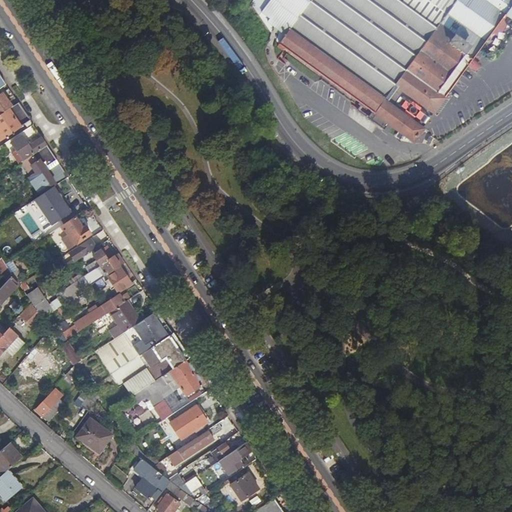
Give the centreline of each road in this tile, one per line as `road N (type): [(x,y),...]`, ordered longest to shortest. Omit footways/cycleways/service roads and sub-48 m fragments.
road 1 (primary): [(344,511),(0,0)]
road 2 (unclassified): [(511,111),(407,179),(343,177),(288,134),(190,0)]
road 3 (residential): [(0,392),(133,511)]
